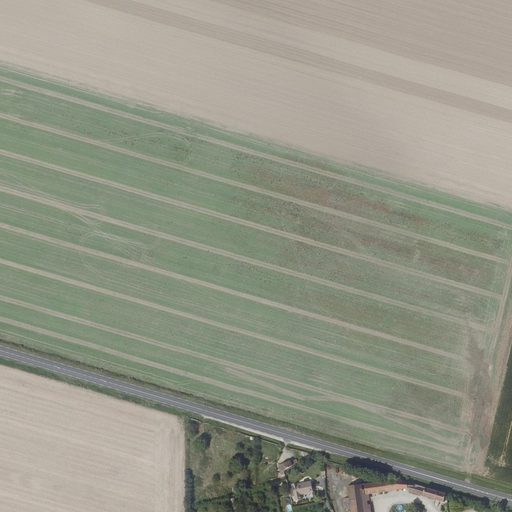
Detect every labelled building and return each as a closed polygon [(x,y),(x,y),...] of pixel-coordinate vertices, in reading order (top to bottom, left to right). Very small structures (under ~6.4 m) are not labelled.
[(282,471),(292,465),(289,461),(280,464),(282,471)] [(363,485),(364,496),(368,495),(403,490),(403,493),(409,492),(409,489),(412,488),(413,494),(423,493),(422,496),(443,502),(446,494),(397,480),(393,481),(363,485)] [(312,492),(311,482),(298,484),(291,485),(293,494),(294,494),(295,500),(302,499),(301,494),(312,492)] [(350,511),(364,511),(361,485),(348,487),(350,511)] [(195,505),(210,503),(209,496),(194,499),(195,505)]
